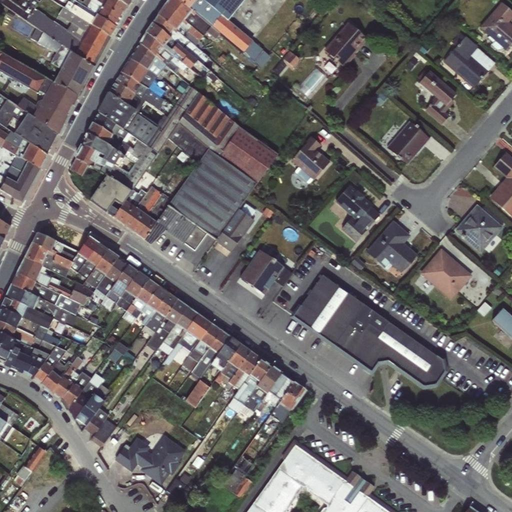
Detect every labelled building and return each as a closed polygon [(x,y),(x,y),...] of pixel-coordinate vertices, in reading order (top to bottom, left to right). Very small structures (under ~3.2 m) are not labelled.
[(0,0),(0,3),(26,22),(35,9),(41,0),(0,0)] [(103,5),(95,0),(85,0),(82,6),(97,15),(103,5)] [(106,0),(103,5),(122,18),(128,8),(115,0),(106,0)] [(115,0),(128,8),(133,0),(115,0)] [(189,9),(178,0),(169,0),(165,5),(184,21),(192,12),(192,11),(189,9)] [(178,0),(189,9),(196,0),(178,0)] [(196,0),(189,9),(192,11),(192,12),(220,35),(243,54),(253,42),(228,21),(228,22),(201,0),(196,0)] [(245,0),(201,0),(228,22),(228,21),(245,0)] [(71,13),(91,25),(97,15),(82,6),(77,3),(71,13)] [(511,19),(511,12),(501,3),(479,28),(506,51),(511,44),(511,25),(509,23),(511,19)] [(97,15),(116,28),(122,18),(103,5),(97,15)] [(184,21),(165,5),(158,16),(174,29),(176,30),(184,21)] [(81,42),(91,25),(71,13),(63,8),(54,22),(81,42)] [(35,9),(26,22),(37,29),(70,53),(73,55),(81,42),(54,22),(35,9)] [(192,12),(184,21),(203,37),(206,33),(215,41),(220,35),(192,12)] [(97,15),(91,25),(110,38),(116,28),(97,15)] [(174,29),(158,16),(152,24),(168,37),(174,29)] [(184,21),(176,30),(195,46),(203,37),(184,21)] [(168,37),(152,24),(146,34),(164,48),(171,40),(168,37)] [(367,40),(348,24),(323,51),(344,69),(355,56),(354,55),(367,40)] [(91,25),(81,42),(101,55),(110,38),(91,25)] [(70,53),(37,29),(31,40),(56,53),(50,64),(61,70),(70,53)] [(176,30),(174,29),(168,37),(171,40),(204,67),(210,59),(195,46),(176,30)] [(456,48),(466,37),(460,33),(451,43),(456,48)] [(164,48),(146,34),(139,44),(156,58),(164,48)] [(478,48),(466,37),(456,48),(443,63),(473,89),(488,72),(471,57),(478,48)] [(210,72),(204,67),(171,40),(164,48),(187,68),(202,81),(210,72)] [(101,55),(81,42),(73,55),(94,68),(101,55)] [(264,51),(253,42),(243,54),(254,64),(263,52),(264,51)] [(156,58),(139,44),(129,60),(148,71),(156,58)] [(425,44),(419,50),(424,55),(430,49),(425,44)] [(164,48),(156,58),(169,70),(179,78),(187,68),(164,48)] [(0,73),(44,98),(53,83),(54,84),(54,83),(0,52),(0,73)] [(263,52),(254,64),(261,69),(270,57),(263,52)] [(289,52),(283,59),(293,68),(300,60),(289,52)] [(73,55),(70,53),(61,70),(54,83),(54,84),(78,98),(94,68),(73,55)] [(169,70),(156,58),(148,71),(156,77),(161,80),(169,70)] [(413,58),(405,67),(410,71),(418,62),(413,58)] [(148,71),(129,60),(121,73),(140,84),(148,71)] [(317,67),(299,87),(310,97),(328,77),(317,67)] [(156,77),(148,71),(140,84),(141,85),(152,93),(156,87),(151,85),(156,77)] [(456,94),(429,72),(419,84),(435,98),(425,111),(441,126),(449,116),(446,113),(454,103),(451,101),(456,94)] [(140,84),(121,73),(115,84),(135,96),(141,85),(140,84)] [(33,118),(58,134),(78,98),(54,84),(53,83),(44,98),(42,102),(38,103),(36,107),(36,111),(33,118)] [(135,96),(115,84),(109,93),(128,106),(135,96)] [(152,93),(141,85),(135,96),(145,102),(159,111),(162,106),(161,105),(164,101),(152,93)] [(121,185),(132,193),(133,191),(168,139),(178,124),(209,149),(220,158),(240,128),(189,86),(183,95),(178,102),(167,118),(160,128),(147,147),(141,156),(128,174),(121,185)] [(178,102),(183,95),(178,91),(172,99),(178,102)] [(104,103),(129,121),(136,111),(128,106),(109,93),(104,103)] [(381,93),(375,100),(381,105),(388,98),(381,93)] [(139,113),(145,102),(135,96),(128,106),(136,111),(139,113)] [(36,107),(38,103),(22,98),(17,107),(28,115),(33,118),(36,111),(36,107)] [(14,135),(28,115),(17,107),(7,100),(0,110),(0,124),(11,132),(8,136),(0,130),(0,145),(21,159),(29,145),(14,135)] [(116,127),(123,131),(129,121),(104,103),(98,114),(116,127)] [(139,113),(136,111),(129,121),(123,131),(130,136),(138,141),(147,147),(160,128),(157,126),(139,113)] [(98,114),(93,124),(111,135),(116,127),(98,114)] [(29,145),(47,156),(58,134),(33,118),(28,115),(14,135),(29,145)] [(160,128),(167,118),(164,116),(157,126),(160,128)] [(409,122),(386,149),(406,166),(429,140),(409,122)] [(108,146),(113,136),(111,135),(93,124),(88,135),(108,146)] [(198,164),(209,149),(178,124),(168,139),(198,164)] [(123,131),(116,127),(111,135),(113,136),(125,144),(130,136),(123,131)] [(220,158),(257,185),(278,154),(240,128),(220,158)] [(88,135),(82,146),(104,158),(103,161),(106,163),(114,166),(120,155),(110,149),(111,148),(108,146),(88,135)] [(125,144),(113,136),(108,146),(111,148),(110,149),(120,155),(129,160),(134,151),(141,156),(147,147),(138,141),(133,150),(125,144)] [(138,141),(130,136),(125,144),(133,150),(138,141)] [(322,146),(312,137),(291,161),(313,181),(330,163),(317,151),(322,146)] [(16,183),(27,163),(21,159),(0,145),(0,156),(18,167),(11,181),(16,183)] [(27,163),(40,170),(47,156),(29,145),(21,159),(27,163)] [(82,146),(75,160),(88,166),(93,168),(95,164),(103,168),(104,168),(106,163),(103,161),(104,158),(82,146)] [(257,185),(220,158),(209,149),(198,164),(167,207),(196,228),(207,235),(217,242),(239,210),(257,185)] [(511,158),(505,153),(493,168),(505,178),(488,199),(511,218),(511,158)] [(88,166),(75,160),(70,172),(82,177),(85,172),(88,166)] [(7,179),(0,191),(22,203),(40,170),(27,163),(16,183),(11,181),(7,179)] [(128,174),(114,166),(106,163),(104,168),(103,168),(100,173),(106,177),(115,182),(115,181),(121,185),(128,174)] [(100,173),(103,168),(95,164),(93,168),(88,166),(85,172),(101,185),(106,177),(100,173)] [(115,182),(106,177),(101,185),(90,202),(114,219),(126,201),(132,193),(121,185),(115,181),(115,182)] [(372,206),(349,186),(335,203),(352,217),(340,230),(355,243),(379,215),(370,208),(372,206)] [(139,194),(133,191),(132,193),(126,201),(136,208),(143,198),(146,194),(141,190),(139,194)] [(142,212),(147,216),(162,194),(156,190),(148,202),(142,212)] [(142,212),(148,202),(143,198),(136,208),(142,212)] [(124,226),(136,208),(126,201),(114,219),(124,226)] [(255,212),(245,205),(241,212),(250,218),(255,212)] [(477,205),(454,232),(481,254),(503,228),(501,226),(482,210),(477,205)] [(503,223),(485,206),(482,210),(501,226),(503,223)] [(196,228),(167,207),(157,223),(144,241),(151,245),(165,232),(184,245),(185,245),(196,228)] [(136,208),(124,226),(134,234),(147,216),(142,212),(136,208)] [(239,210),(217,242),(216,243),(232,254),(255,221),(250,218),(241,212),(239,210)] [(157,223),(147,216),(134,234),(144,241),(157,223)] [(0,238),(4,241),(11,227),(0,221),(0,238)] [(410,237),(393,221),(365,253),(384,269),(389,264),(401,274),(417,255),(404,244),(410,237)] [(196,228),(185,245),(195,252),(207,235),(196,228)] [(55,242),(37,234),(32,244),(48,252),(51,253),(55,242)] [(87,261),(99,245),(89,238),(78,253),(77,254),(87,261)] [(78,253),(55,242),(51,253),(71,263),(77,254),(78,253)] [(48,252),(32,244),(25,259),(42,267),(48,252)] [(87,261),(96,268),(108,251),(99,245),(87,261)] [(472,276),(440,249),(419,274),(450,301),(472,276)] [(260,250),(240,279),(264,296),(274,282),(284,267),(260,250)] [(100,273),(105,276),(106,275),(119,258),(108,251),(96,268),(95,269),(100,273)] [(73,263),(71,263),(51,253),(48,252),(42,267),(47,270),(49,270),(53,262),(70,270),(73,263)] [(78,274),(87,261),(77,254),(71,263),(73,263),(70,270),(78,274)] [(128,266),(119,258),(106,275),(116,282),(128,266)] [(365,266),(356,258),(351,264),(360,271),(365,266)] [(35,284),(42,267),(25,259),(17,274),(35,284)] [(87,261),(78,274),(87,280),(95,269),(96,268),(87,261)] [(53,262),(49,270),(66,279),(70,270),(53,262)] [(139,273),(128,266),(116,282),(110,291),(120,299),(125,292),(139,273)] [(45,275),(47,270),(42,267),(35,284),(80,305),(84,307),(93,294),(88,290),(82,286),(76,283),(74,288),(45,275)] [(292,274),(284,267),(274,282),(281,287),(292,274)] [(87,280),(86,282),(91,286),(100,273),(95,269),(87,280)] [(100,273),(91,286),(95,289),(96,289),(105,276),(100,273)] [(149,280),(139,273),(125,292),(135,299),(149,280)] [(35,284),(17,274),(11,286),(31,294),(35,284)] [(95,289),(106,297),(110,291),(116,282),(106,275),(105,276),(95,289)] [(437,357),(322,276),(300,307),(298,305),(289,318),(371,377),(379,366),(387,365),(423,390),(437,388),(447,373),(445,359),(439,354),(437,357)] [(159,288),(149,280),(135,299),(146,307),(146,306),(159,288)] [(86,282),(82,286),(88,290),(91,286),(86,282)] [(75,315),(80,305),(35,284),(31,294),(39,298),(71,314),(75,315)] [(31,294),(11,286),(6,297),(27,307),(34,310),(39,298),(31,294)] [(169,295),(159,288),(146,306),(156,312),(169,295)] [(116,305),(120,299),(110,291),(106,297),(101,304),(109,310),(114,303),(116,305)] [(123,317),(135,299),(125,292),(120,299),(116,305),(113,310),(123,317)] [(178,301),(169,295),(156,312),(165,318),(178,301)] [(27,307),(6,297),(1,308),(22,318),(27,307)] [(66,325),(71,314),(39,298),(34,310),(53,319),(66,325)] [(146,307),(135,299),(123,317),(122,318),(132,325),(142,312),(146,307)] [(188,308),(178,301),(165,318),(176,325),(188,308)] [(146,327),(156,312),(146,306),(146,307),(142,312),(147,316),(141,324),(146,327)] [(48,330),(53,319),(34,310),(27,307),(22,318),(40,326),(48,330)] [(22,318),(1,308),(0,310),(0,321),(16,330),(22,318)] [(198,316),(188,308),(176,325),(186,332),(198,316)] [(511,317),(502,309),(491,321),(511,339),(511,317)] [(165,318),(156,312),(146,327),(155,333),(165,318)] [(212,325),(198,316),(186,332),(200,342),(212,325)] [(22,318),(16,330),(34,338),(40,326),(22,318)] [(176,325),(165,318),(155,333),(153,336),(157,338),(151,347),(157,352),(159,349),(176,325)] [(16,330),(0,321),(0,333),(12,339),(16,330)] [(176,325),(159,349),(169,356),(170,355),(186,332),(176,325)] [(221,332),(212,325),(200,342),(209,349),(221,332)] [(14,340),(30,348),(34,338),(16,330),(12,339),(14,340)] [(101,332),(98,338),(103,342),(107,336),(101,332)] [(186,332),(170,355),(175,358),(183,347),(192,353),(200,342),(186,332)] [(230,338),(221,332),(209,349),(218,355),(230,338)] [(12,339),(0,333),(0,344),(10,349),(14,340),(12,339)] [(228,363),(240,345),(230,338),(218,355),(228,363)] [(34,360),(38,351),(30,348),(14,340),(10,349),(34,360)] [(34,360),(27,375),(33,379),(50,355),(56,348),(43,342),(38,351),(34,360)] [(209,349),(200,342),(192,353),(182,366),(191,373),(198,363),(209,349)] [(10,349),(0,344),(0,362),(4,364),(10,349)] [(238,370),(251,353),(240,345),(228,363),(238,370)] [(50,355),(59,362),(67,352),(56,348),(50,355)] [(10,349),(4,364),(27,375),(34,360),(10,349)] [(84,349),(73,365),(64,376),(74,384),(79,376),(74,373),(89,352),(84,349)] [(249,376),(261,360),(251,353),(238,370),(248,377),(249,376)] [(50,355),(33,379),(41,385),(52,372),(58,363),(59,362),(50,355)] [(116,355),(111,363),(114,365),(120,357),(116,355)] [(228,363),(218,355),(211,365),(221,373),(228,363)] [(259,384),(272,368),(261,360),(249,376),(259,384)] [(64,366),(58,363),(52,372),(62,379),(64,376),(73,365),(68,362),(64,366)] [(227,386),(238,370),(228,363),(221,373),(215,381),(220,385),(222,382),(227,386)] [(268,393),(281,374),(272,368),(259,384),(256,388),(266,395),(268,393)] [(74,384),(83,391),(89,383),(96,373),(91,370),(86,376),(82,373),(79,376),(74,384)] [(239,390),(248,377),(238,370),(227,386),(225,389),(228,391),(232,386),(239,390)] [(52,372),(41,385),(51,393),(62,379),(52,372)] [(91,381),(99,387),(106,379),(97,373),(91,381)] [(281,401),(294,383),(281,374),(268,393),(281,401)] [(62,379),(51,393),(60,400),(61,401),(74,384),(64,376),(62,379)] [(243,406),(256,388),(259,384),(249,376),(248,377),(239,390),(233,398),(243,406)] [(210,389),(199,381),(185,402),(195,409),(210,389)] [(81,393),(90,400),(95,393),(98,389),(89,383),(83,391),(81,393)] [(281,401),(279,405),(290,413),(291,413),(306,391),(294,383),(281,401)] [(83,391),(74,384),(61,401),(67,411),(81,393),(83,391)] [(261,403),(266,395),(256,388),(243,406),(254,414),(261,403)] [(81,393),(67,411),(74,422),(90,400),(81,393)] [(82,431),(84,429),(99,409),(103,402),(105,400),(95,393),(90,400),(74,422),(82,431)] [(281,401),(268,393),(266,395),(261,403),(265,407),(267,404),(275,410),(279,405),(281,401)] [(20,419),(0,404),(0,420),(9,427),(13,430),(20,419)] [(290,413),(279,405),(275,410),(270,416),(282,424),(290,413)] [(254,414),(243,406),(240,412),(250,419),(254,414)] [(99,409),(84,429),(93,438),(106,420),(108,416),(99,409)] [(0,439),(9,427),(0,420),(0,439)] [(116,427),(106,420),(93,438),(91,441),(101,449),(116,427)] [(125,446),(114,461),(131,473),(137,465),(142,469),(140,471),(161,486),(169,475),(171,476),(180,464),(178,462),(185,452),(164,436),(150,455),(147,452),(150,448),(137,438),(129,449),(125,446)] [(395,511),(371,494),(375,489),(352,472),(348,478),(294,440),(281,458),(284,461),(247,511),(395,511)] [(46,454),(39,449),(25,468),(19,474),(16,478),(23,482),(24,483),(31,471),(33,472),(46,454)] [(224,481),(221,485),(233,494),(244,477),(253,465),(241,457),(224,481)] [(209,477),(221,485),(224,481),(212,473),(209,477)] [(179,481),(175,479),(167,492),(180,500),(193,480),(184,474),(179,481)] [(244,477),(233,494),(240,499),(251,482),(244,477)] [(23,482),(16,478),(6,494),(5,493),(0,499),(0,501),(6,506),(23,482)]
